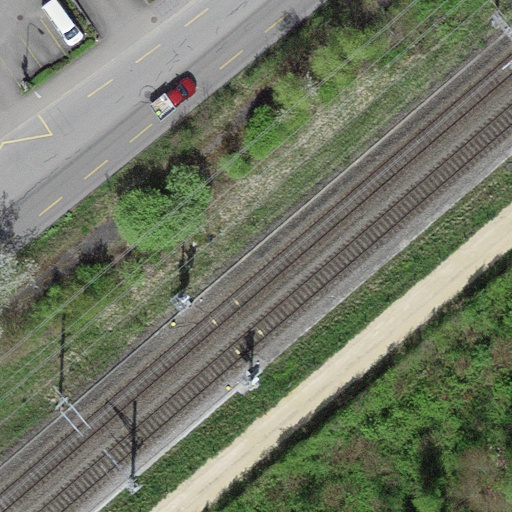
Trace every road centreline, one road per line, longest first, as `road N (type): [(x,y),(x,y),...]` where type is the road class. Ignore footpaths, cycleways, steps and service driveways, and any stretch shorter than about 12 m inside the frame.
road 1 (track): [(174,511),(511,219)]
road 2 (unclassified): [(0,198),(245,0)]
